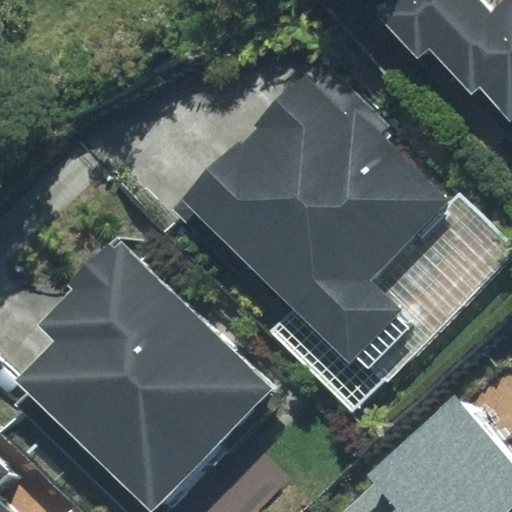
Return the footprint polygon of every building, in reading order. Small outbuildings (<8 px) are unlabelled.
[(511,0),(431,0),(408,22),(442,58),(424,76),(511,168),(511,0)] [(397,299),(454,220),(378,167),(391,151),(354,125),(337,149),(291,117),(236,194),(315,249),(277,304),(357,361),(399,301),(397,299)] [(86,347),(53,381),(189,508),(303,386),(144,238),(114,270),(121,276),(69,331),(86,347)] [(511,511),(511,410),(493,394),(411,485),(398,473),(362,511),(511,511)] [(40,511),(24,496),(45,474),(0,432),(0,511),(40,511)]
